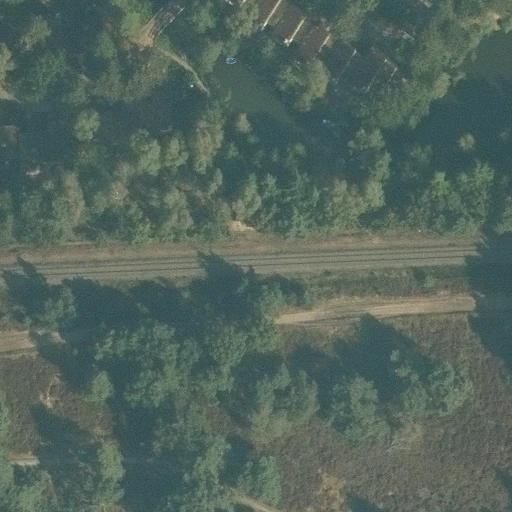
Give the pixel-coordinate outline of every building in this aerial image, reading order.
[(254,8),(259,0),(224,0),(224,1),(240,12),(246,3),(254,8)] [(259,0),(254,8),(245,23),(263,34),(268,26),(276,31),(292,5),(284,0),(259,0)] [(292,41),(302,47),(318,21),(292,5),(276,31),(271,39),(287,49),(292,41)] [(72,10),(73,29),(74,57),(86,57),(86,50),(104,49),(103,19),(91,19),(90,10),(72,10)] [(74,57),(73,29),(61,29),(60,17),(41,18),(43,67),(62,66),(62,58),(74,57)] [(0,61),(2,61),(2,68),(20,68),(19,20),(0,20),(0,61)] [(314,64),(323,69),(339,43),(325,34),(329,28),(318,21),(302,47),(292,62),(309,72),(314,64)] [(339,43),(323,69),(318,78),(335,89),(340,80),(349,86),(366,60),(339,43)] [(374,47),(366,60),(349,86),(365,96),(370,89),(381,95),(397,69),(381,60),(385,54),(374,47)] [(152,88),(152,105),(153,135),(172,135),(172,124),(184,124),(183,94),(165,94),(165,88),(152,88)] [(122,106),(122,116),(123,146),(142,145),(142,135),(153,135),(152,105),(122,106)] [(123,146),(122,116),(93,117),(93,156),(112,156),(112,146),(123,146)] [(50,134),(51,164),(70,163),(69,153),(79,153),(77,123),(62,124),(62,117),(49,118),(50,134)] [(0,169),(10,169),(9,159),(19,158),(22,158),(20,137),(20,128),(0,128),(0,169)] [(27,137),(20,137),(22,158),(19,158),(20,175),(37,174),(36,165),(51,164),(50,134),(27,135),(27,137)]
